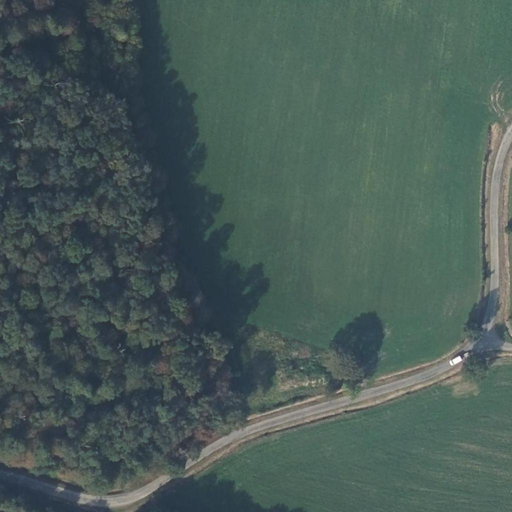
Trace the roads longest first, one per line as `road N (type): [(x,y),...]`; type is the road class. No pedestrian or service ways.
road 1 (unclassified): [(0,475),(98,502),(128,498),(236,434),(421,377),(479,341)]
road 2 (unclassified): [(479,341),(491,309),(499,185),(511,139)]
